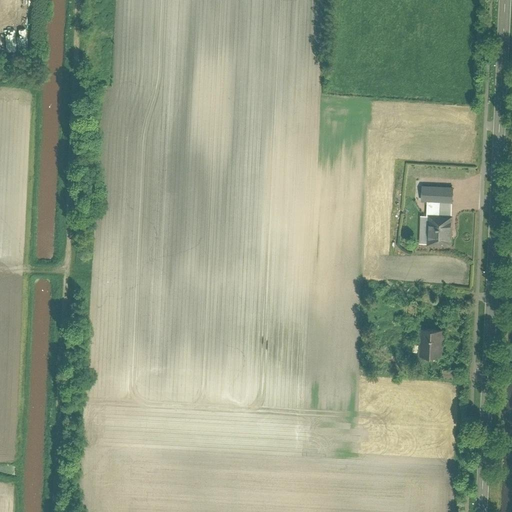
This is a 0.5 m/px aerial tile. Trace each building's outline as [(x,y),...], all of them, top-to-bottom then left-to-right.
[(7,51),(28,50),(27,26),(6,27),(7,51)] [(419,200),(424,200),(450,201),(451,186),(419,185),(419,200)] [(424,200),(424,214),(450,215),(450,201),(424,200)] [(424,214),(418,214),(417,244),(449,245),(450,215),(424,214)] [(446,328),(422,327),(421,355),(446,356),(446,328)]
